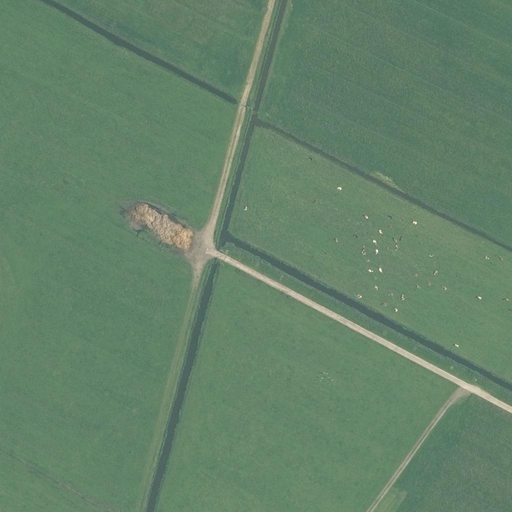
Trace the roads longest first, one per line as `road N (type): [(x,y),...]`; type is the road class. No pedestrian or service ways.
road 1 (track): [(205,247),(511,410)]
road 2 (track): [(205,247),(138,511)]
road 3 (track): [(271,0),(205,247)]
road 4 (track): [(350,511),(465,385)]
